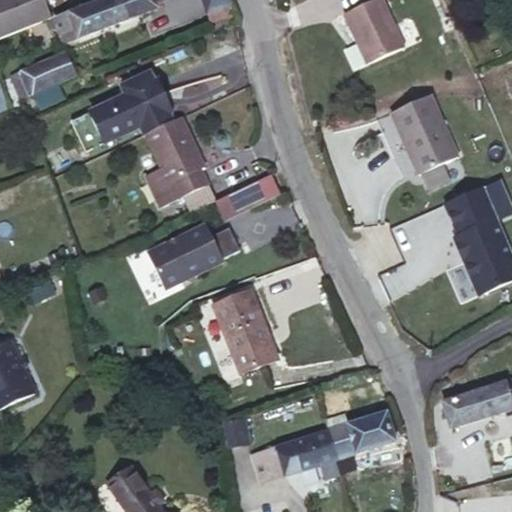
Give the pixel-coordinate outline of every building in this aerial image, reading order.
[(40,0),(0,0),(0,38),(48,20),(40,0)] [(63,43),(155,9),(157,6),(154,0),(105,0),(54,19),(63,43)] [(231,6),(228,0),(202,0),(207,13),(231,6)] [(403,47),(381,0),(375,0),(343,15),(366,64),(403,47)] [(210,23),(234,15),(231,6),(207,13),(210,23)] [(57,83),(75,75),(65,53),(10,75),(20,100),(57,83)] [(145,60),(116,73),(121,84),(149,69),(145,60)] [(145,135),(174,122),(170,113),(172,112),(169,105),(159,102),(156,96),(150,82),(154,80),(149,69),(121,84),(125,93),(95,107),(92,116),(102,137),(111,140),(141,126),(145,135)] [(150,82),(156,96),(163,92),(157,79),(154,80),(150,82)] [(39,110),(64,98),(57,83),(32,95),(39,110)] [(457,157),(430,96),(391,114),(418,175),(457,157)] [(204,167),(181,118),(174,122),(145,135),(162,170),(146,177),(160,208),(208,186),(200,169),(204,167)] [(215,202),(224,220),(278,193),(269,175),(215,202)] [(511,219),(511,213),(499,184),(443,206),(480,302),(511,287),(511,260),(496,225),(511,219)] [(189,214),(215,202),(208,186),(182,198),(189,214)] [(203,226),(145,252),(162,289),(220,263),(203,226)] [(102,288),(88,259),(76,265),(89,293),(102,288)] [(55,294),(50,284),(30,294),(35,303),(55,294)] [(106,299),(102,288),(89,293),(94,304),(106,299)] [(277,360),(250,292),(213,307),(239,375),(277,360)] [(22,370),(17,362),(8,343),(0,346),(0,410),(33,394),(22,370)] [(26,368),(22,360),(17,362),(22,370),(26,368)] [(450,429),(511,409),(511,380),(442,403),(450,429)] [(395,441),(386,413),(328,431),(335,460),(333,461),(338,474),(356,469),(351,455),(395,441)] [(243,444),(240,421),(223,424),(227,447),(243,444)] [(335,460),(328,431),(251,456),(259,484),(320,464),(325,478),(338,474),(333,461),(335,460)] [(126,511),(161,511),(156,503),(159,501),(154,493),(150,496),(130,468),(107,484),(126,511)]
